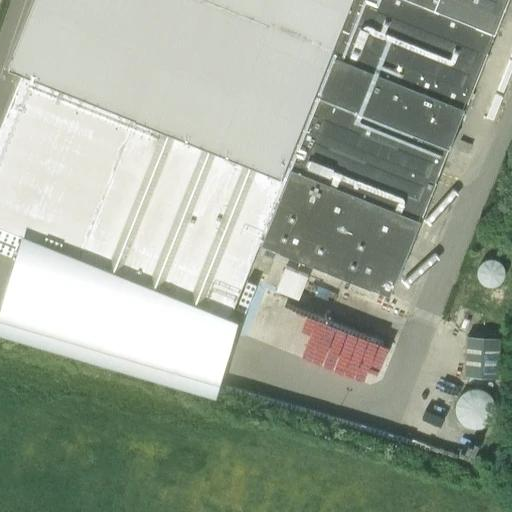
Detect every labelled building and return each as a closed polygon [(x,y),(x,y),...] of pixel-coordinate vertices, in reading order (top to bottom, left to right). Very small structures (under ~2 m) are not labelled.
[(36,0),(9,64),(24,70),(0,129),(0,226),(22,236),(14,266),(227,325),(231,315),(260,243),(390,295),(508,0),(36,0)] [(471,145),(460,140),(456,149),(467,153),(471,145)] [(484,258),(481,281),(501,284),(504,261),(484,258)] [(286,263),(276,286),(303,297),(313,274),(286,263)] [(248,340),(356,375),(370,332),(262,296),(248,340)] [(503,375),(504,336),(467,335),(466,374),(503,375)] [(465,386),(455,417),(492,429),(502,398),(465,386)] [(412,388),(404,409),(441,424),(450,404),(412,388)]
